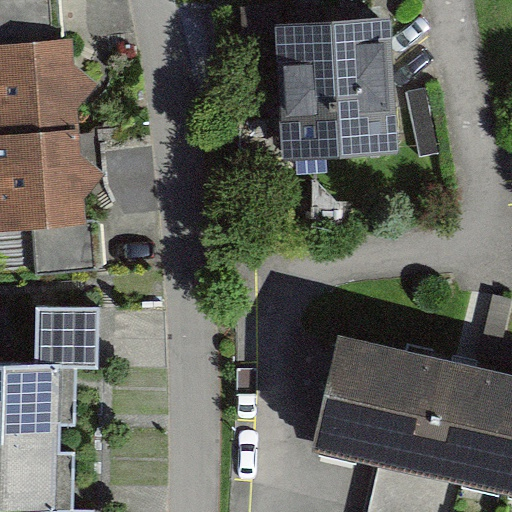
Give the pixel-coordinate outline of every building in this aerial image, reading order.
[(68,0),(0,3),(0,50),(71,47),(68,0)] [(277,34),(285,168),(400,162),(392,27),(277,34)] [(0,50),(0,130),(78,126),(78,112),(99,89),(77,74),(71,47),(0,50)] [(80,157),(78,126),(0,130),(0,226),(82,224),(82,196),(111,183),(80,157)] [(102,223),(82,224),(0,226),(0,279),(104,276),(102,223)] [(0,511),(74,511),(76,456),(62,456),(63,430),(77,430),(79,373),(100,374),(101,312),(38,310),(36,367),(0,365),(0,511)] [(511,382),(338,346),(314,461),(511,502),(511,382)] [(381,481),(373,511),(449,511),(453,499),(381,481)]
